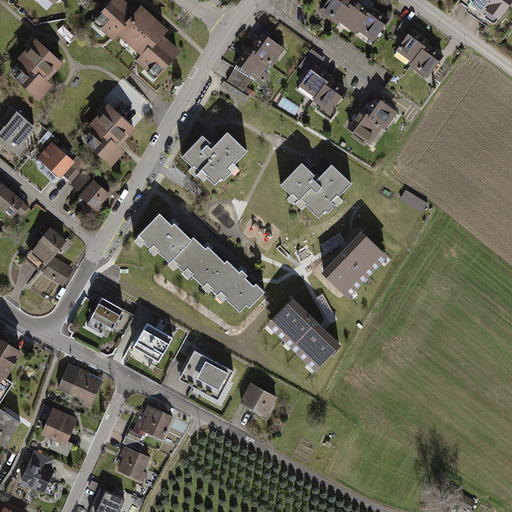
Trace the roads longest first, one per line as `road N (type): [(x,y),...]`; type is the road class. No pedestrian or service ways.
road 1 (residential): [(100,249),(226,27)]
road 2 (residential): [(130,379),(272,453)]
road 3 (residential): [(130,379),(67,511)]
road 4 (residential): [(0,167),(100,249)]
road 5 (unknown): [(169,127),(98,69),(63,64)]
road 6 (track): [(272,453),(385,511)]
